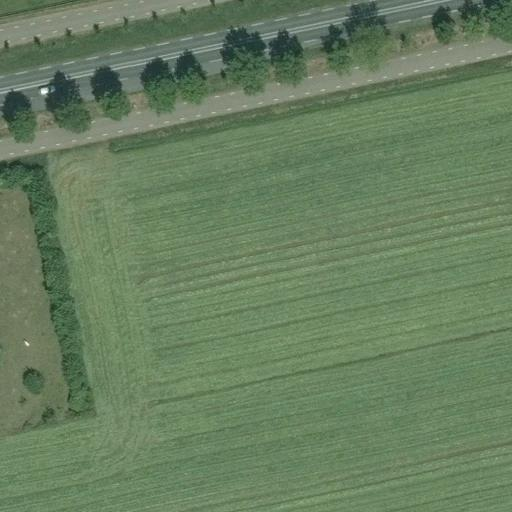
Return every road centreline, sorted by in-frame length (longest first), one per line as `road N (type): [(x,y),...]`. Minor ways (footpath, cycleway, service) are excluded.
road 1 (unclassified): [(0,151),(511,45)]
road 2 (primary): [(0,94),(447,0)]
road 3 (unclassified): [(0,41),(202,0)]
